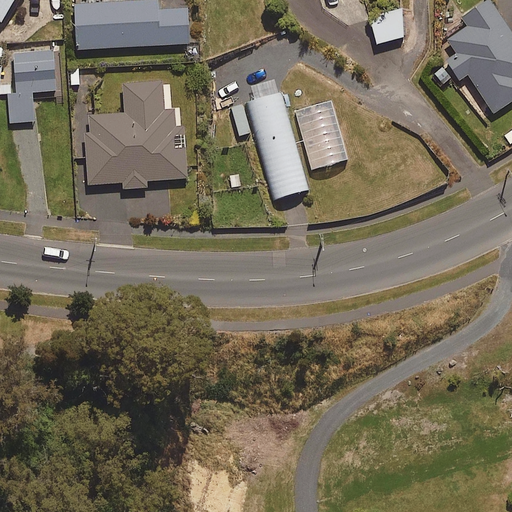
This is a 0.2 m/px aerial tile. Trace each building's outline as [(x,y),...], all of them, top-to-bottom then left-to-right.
[(14,0),(0,0),(0,19),(2,21),(14,0)] [(511,33),(490,0),(489,0),(463,17),(469,27),(449,40),(460,56),(449,63),(460,80),(469,74),(494,113),(511,101),(511,33)] [(160,11),(160,1),(76,2),(77,48),(189,45),(188,10),(160,11)] [(406,37),(400,10),(371,16),(377,43),(406,37)] [(50,49),(11,50),(13,122),(34,122),(33,91),(56,91),(55,62),(50,62),(50,49)] [(163,82),(124,84),(126,113),(89,116),(93,184),(124,182),(124,188),(148,186),(148,179),(187,177),(183,109),(165,110),(163,82)] [(308,192),(279,93),(247,102),(276,201),(308,192)] [(243,105),(231,108),(239,136),(251,133),(243,105)]
